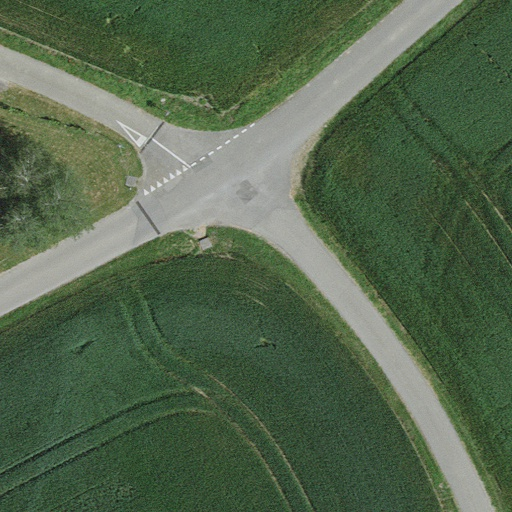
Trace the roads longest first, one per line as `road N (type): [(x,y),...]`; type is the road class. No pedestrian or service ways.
road 1 (unclassified): [(477,511),(438,429),(376,330),(330,275),(225,181)]
road 2 (unclassified): [(433,0),(225,181)]
road 3 (track): [(225,181),(150,132),(0,61)]
road 4 (unclassified): [(225,181),(0,300)]
